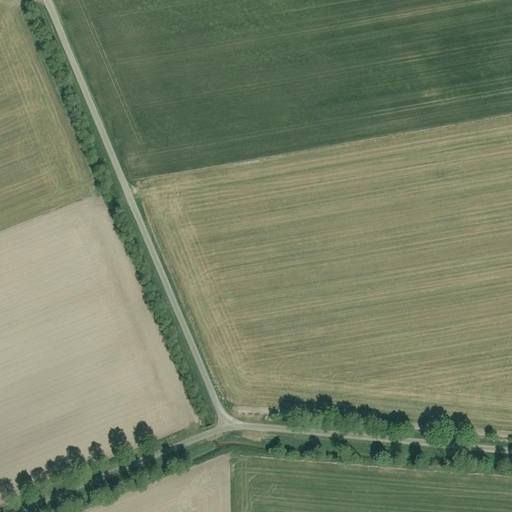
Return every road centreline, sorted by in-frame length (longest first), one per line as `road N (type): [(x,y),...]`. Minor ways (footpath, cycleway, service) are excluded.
road 1 (unclassified): [(226,419),(55,0)]
road 2 (unclassified): [(511,444),(226,419)]
road 3 (unclassified): [(226,419),(0,509)]
